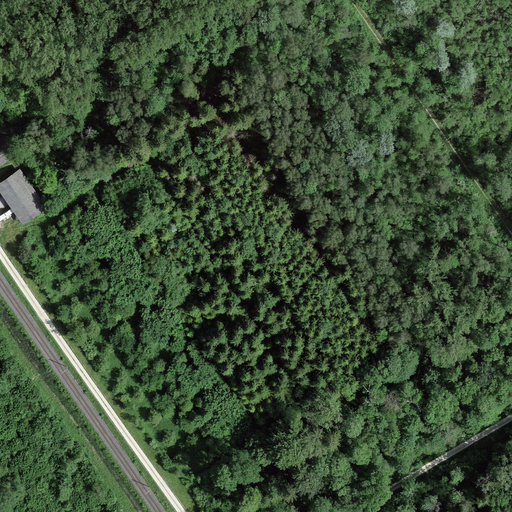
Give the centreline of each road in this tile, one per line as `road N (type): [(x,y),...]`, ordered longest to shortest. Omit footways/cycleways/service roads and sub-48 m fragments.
road 1 (track): [(182,511),(0,251)]
road 2 (track): [(350,0),(511,233)]
road 3 (track): [(134,511),(0,318)]
road 4 (track): [(357,511),(511,418)]
